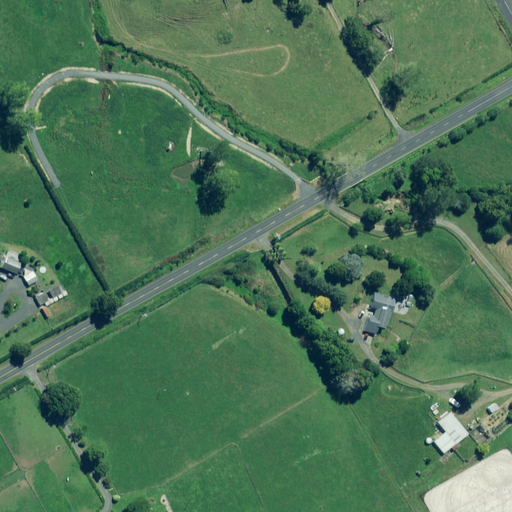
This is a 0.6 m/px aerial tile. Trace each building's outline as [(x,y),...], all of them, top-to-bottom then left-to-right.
[(18,264),(5,259),(3,264),(1,263),(0,266),(0,268),(14,274),(18,264)] [(35,281),(30,272),(22,277),(27,286),(35,281)] [(47,290),(48,291),(34,299),(39,310),(66,296),(63,290),(60,284),(47,290)] [(381,295),(373,293),(369,308),(375,310),(373,316),(368,315),(363,331),(374,335),(376,327),(382,329),(383,325),(386,326),(393,300),(381,297),(381,295)] [(450,396),(446,401),(458,412),(462,407),(450,396)] [(465,435),(448,413),(436,423),(444,433),(432,442),(442,454),(465,435)] [(480,428),(471,435),(481,446),(489,439),(480,428)] [(511,511),(511,455),(508,447),(421,496),(429,511),(511,511)]
